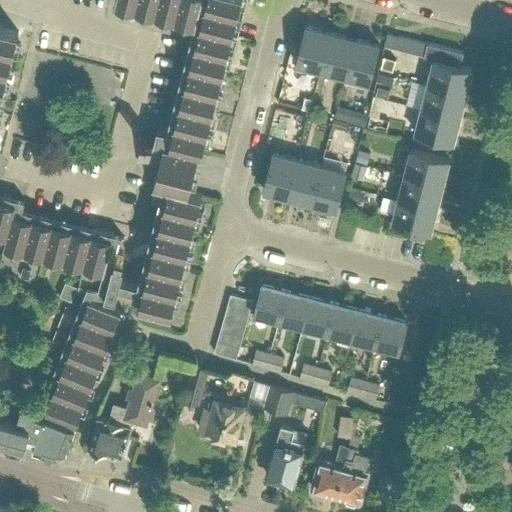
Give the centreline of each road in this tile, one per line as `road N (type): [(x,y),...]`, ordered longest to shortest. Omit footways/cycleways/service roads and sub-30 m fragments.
road 1 (residential): [(502,299),(224,228)]
road 2 (residential): [(119,149),(146,42),(24,0)]
road 3 (residential): [(447,511),(502,299)]
road 4 (residential): [(236,180),(283,0)]
road 5 (secondary): [(147,511),(0,468)]
road 6 (residential): [(119,149),(108,192),(4,166)]
road 7 (residential): [(193,345),(224,228)]
road 8 (residential): [(236,180),(119,149)]
